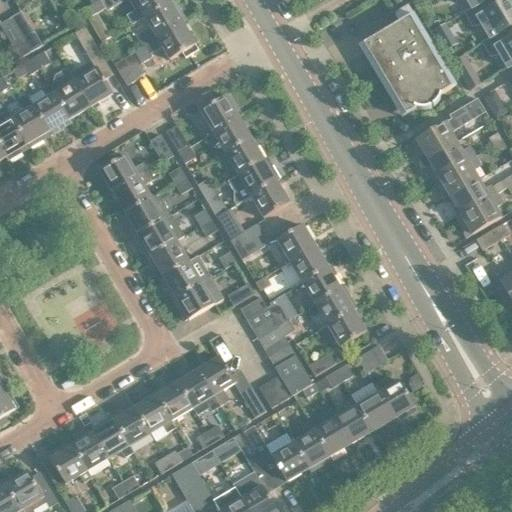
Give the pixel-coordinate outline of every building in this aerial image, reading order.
[(105,11),(122,1),(121,0),(100,0),(99,1),(105,11)] [(132,26),(144,19),(170,3),(168,0),(128,0),(135,11),(126,16),(132,26)] [(495,0),(485,0),(463,14),(471,27),(481,25),(489,37),(480,42),(481,44),(511,26),(511,25),(511,5),(508,0),(506,0),(498,5),(495,0)] [(466,0),(471,8),(463,12),(463,14),(485,0),(466,0)] [(145,46),(156,40),(182,24),(170,3),(144,19),(151,31),(140,38),(144,45),(145,46)] [(22,39),(32,33),(20,12),(9,18),(22,39)] [(0,26),(19,59),(30,53),(22,39),(9,18),(0,23),(0,26)] [(440,97),(441,95),(455,86),(454,85),(455,85),(455,84),(454,85),(444,68),(445,68),(445,67),(444,67),(434,51),(435,50),(434,50),(424,33),(424,32),(423,33),(416,20),(368,48),(397,99),(402,97),(403,99),(404,102),(405,104),(407,105),(409,107),(411,108),(414,109),(416,110),(418,110),(421,111),(423,110),(426,110),(428,109),(430,108),(433,107),(435,105),(436,104),(438,102),(439,100),(440,97)] [(182,24),(156,40),(145,46),(144,45),(133,53),(123,59),(136,80),(146,74),(138,61),(161,47),(169,60),(181,53),(184,59),(198,51),(194,45),(195,45),(182,24)] [(434,30),(441,41),(449,37),(442,25),(434,30)] [(481,44),(489,57),(499,55),(507,69),(511,65),(511,28),(511,26),(481,44)] [(103,81),(113,75),(84,27),(75,33),(96,68),(83,76),(78,67),(70,72),(76,81),(91,107),(112,94),(103,81)] [(39,69),(49,63),(43,52),(33,58),(39,69)] [(459,73),(471,65),(464,54),(452,61),(459,73)] [(28,76),(39,69),(33,58),(22,65),(28,76)] [(126,86),(136,80),(123,59),(113,65),(126,86)] [(54,93),(70,119),(91,107),(76,81),(70,72),(68,69),(56,76),(52,90),(54,93)] [(33,106),(48,132),(50,136),(63,128),(61,124),(70,119),(54,93),(46,98),(41,90),(28,98),(33,106)] [(199,112),(212,133),(238,118),(225,96),(215,103),(208,92),(193,101),(199,112)] [(24,111),(11,119),(27,145),(29,148),(42,140),(40,137),(48,132),(33,106),(28,98),(27,96),(18,101),(24,111)] [(419,161),(421,164),(456,143),(450,134),(485,113),(477,100),(449,117),(451,120),(444,124),(415,141),(416,141),(412,143),(419,157),(419,161)] [(212,133),(225,154),(251,139),(238,118),(212,133)] [(11,119),(0,125),(0,148),(5,157),(27,145),(11,119)] [(177,153),(188,147),(176,126),(165,132),(177,153)] [(492,147),(501,141),(497,134),(488,139),(492,147)] [(161,163),(172,156),(160,135),(149,142),(161,163)] [(263,160),(251,139),(225,154),(237,176),(263,160)] [(496,154),(506,149),(501,141),(492,147),(496,154)] [(434,181),(467,162),(474,158),(469,149),(462,153),(456,143),(421,164),(422,167),(426,169),(434,181)] [(184,164),(195,157),(188,147),(177,153),(184,164)] [(111,192),(137,177),(148,170),(142,162),(132,168),(125,156),(99,171),(111,192)] [(443,202),(450,198),(449,197),(478,180),(472,171),(480,167),(474,158),(467,162),(434,181),(441,194),(441,199),(443,202)] [(243,186),(250,197),(276,182),(276,181),(279,179),(272,167),(268,169),(263,160),(237,176),(227,182),(233,192),(243,186)] [(174,184),(185,178),(179,167),(168,174),(174,184)] [(111,192),(124,213),(150,198),(143,185),(153,179),(148,170),(137,177),(111,192)] [(506,189),(511,185),(511,175),(502,181),(506,189)] [(180,195),(191,188),(185,178),(174,184),(180,195)] [(203,196),(214,190),(208,179),(197,186),(203,196)] [(460,216),(496,195),(491,186),(483,190),(478,180),(449,197),(450,198),(460,216)] [(289,203),(276,182),(250,197),(263,219),(289,203)] [(215,217),(226,211),(214,190),(203,196),(215,217)] [(496,195),(460,216),(456,218),(464,232),(463,236),(465,240),(471,236),(472,236),(501,219),(494,209),(502,204),(496,195)] [(133,237),(137,235),(163,219),(150,198),(124,213),(129,222),(126,224),(133,237)] [(204,210),(193,216),(199,227),(210,220),(204,210)] [(137,235),(149,256),(175,241),(163,219),(137,235)] [(205,237),(216,231),(210,220),(199,227),(205,237)] [(235,250),(263,234),(257,224),(229,241),(235,250)] [(289,262),(314,247),(302,225),(276,241),(289,262)] [(501,241),(508,237),(502,226),(494,230),(501,241)] [(481,252),(501,241),(494,230),(475,241),(481,252)] [(241,260),(269,244),(263,234),(235,250),(241,260)] [(149,256),(162,277),(188,262),(175,241),(149,256)] [(327,268),(314,247),(289,262),(301,284),(327,268)] [(224,269),(235,263),(229,252),(218,259),(224,269)] [(175,299),(201,284),(188,262),(162,277),(167,285),(163,287),(171,301),(175,299)] [(327,268),(301,284),(314,305),(340,289),(343,287),(336,275),(332,277),(327,268)] [(507,297),(511,305),(511,274),(509,277),(506,273),(489,283),(500,301),(507,297)] [(254,283),(259,291),(270,285),(265,276),(254,283)] [(188,320),(213,305),(222,300),(209,278),(201,284),(175,299),(179,306),(176,308),(183,321),(187,319),(188,320)] [(227,296),(233,307),(254,294),(248,283),(227,296)] [(340,289),(314,305),(307,309),(312,318),(319,314),(327,326),(353,311),(356,309),(348,296),(345,298),(340,289)] [(239,310),(246,320),(266,308),(260,298),(239,310)] [(266,308),(272,318),(277,327),(288,321),(275,300),(269,304),(270,306),(266,308)] [(266,308),(246,320),(252,330),(272,318),(266,308)] [(353,311),(327,326),(339,348),(365,332),(353,311)] [(252,330),(258,341),(278,329),(277,327),(272,318),(252,330)] [(283,337),(288,334),(294,331),(288,321),(277,327),(278,329),(283,337)] [(278,329),(258,341),(264,351),(285,339),(283,337),(278,329)] [(285,339),(264,351),(270,361),(291,349),(285,339)] [(365,373),(387,360),(378,346),(357,358),(363,368),(362,368),(365,373)] [(270,361),(279,376),(291,397),(301,391),(312,385),(291,349),(270,361)] [(314,377),(335,364),(328,354),(307,366),(314,377)] [(231,376),(220,357),(199,369),(221,406),(229,401),(222,391),(235,383),(256,418),(265,412),(240,371),(231,376)] [(342,382),(352,376),(345,365),(336,371),(342,382)] [(221,406),(199,369),(178,382),(193,408),(197,415),(211,407),(213,411),(221,406)] [(331,389),(342,382),(336,371),(324,377),(331,389)] [(291,397),(279,376),(268,382),(281,403),(291,397)] [(399,381),(378,393),(393,419),(400,415),(402,419),(415,411),(413,407),(414,407),(399,381)] [(172,421),(193,408),(178,382),(156,395),(172,421)] [(281,403),(268,382),(258,388),(270,409),(281,403)] [(306,399),(318,391),(313,384),(312,385),(301,391),(306,399)] [(7,397),(1,388),(0,388),(0,427),(8,423),(4,416),(18,408),(10,395),(7,397)] [(378,393),(356,406),(371,432),(393,419),(378,393)] [(156,395),(135,408),(150,434),(172,421),(156,395)] [(356,406),(335,419),(350,445),(371,432),(356,406)] [(129,446),(150,434),(135,408),(127,412),(125,409),(112,416),(114,420),(113,420),(129,446)] [(350,445),(335,419),(330,410),(308,423),(313,431),(329,457),(350,445)] [(107,459),(129,446),(113,420),(92,433),(107,459)] [(329,457),(313,431),(308,423),(300,427),(305,436),(292,444),(307,470),(309,473),(322,466),(320,462),(329,457)] [(213,443),(223,437),(217,426),(207,431),(213,443)] [(243,432),(269,477),(279,471),(286,482),(307,470),(292,444),(270,456),(253,426),(243,432)] [(202,449),(213,443),(207,431),(196,438),(202,449)] [(259,483),(269,477),(243,432),(233,438),(259,483)] [(71,446),(86,472),(107,459),(92,433),(71,446)] [(86,472),(71,446),(49,458),(65,484),(79,476),(83,483),(90,479),(86,472)] [(171,468),(181,462),(174,451),(164,457),(171,468)] [(160,474),(171,468),(164,457),(153,463),(160,474)] [(219,511),(248,511),(240,499),(234,489),(213,501),(191,463),(180,469),(204,509),(214,503),(219,511)] [(199,511),(204,509),(180,469),(171,475),(191,509),(184,511),(199,511)] [(39,473),(31,478),(27,472),(6,484),(22,511),(33,511),(33,510),(45,503),(48,508),(49,508),(57,503),(39,473)] [(128,493),(139,487),(132,476),(121,482),(128,493)] [(0,511),(22,511),(6,484),(5,485),(3,481),(0,482),(0,511)] [(118,499),(128,493),(121,482),(111,488),(118,499)] [(248,511),(276,511),(262,486),(240,499),(248,511)] [(69,511),(84,511),(75,496),(64,503),(69,511)] [(120,511),(134,511),(128,501),(118,507),(120,511)]
